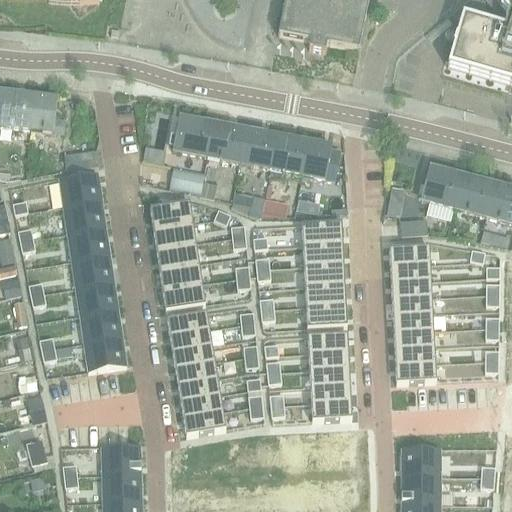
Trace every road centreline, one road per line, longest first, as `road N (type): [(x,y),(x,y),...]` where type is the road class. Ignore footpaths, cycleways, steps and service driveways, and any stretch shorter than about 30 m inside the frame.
road 1 (residential): [(108,63),(102,96),(157,452),(159,511)]
road 2 (residential): [(382,511),(358,117)]
road 3 (tertiary): [(358,117),(108,63)]
road 4 (tertiary): [(511,155),(358,117)]
